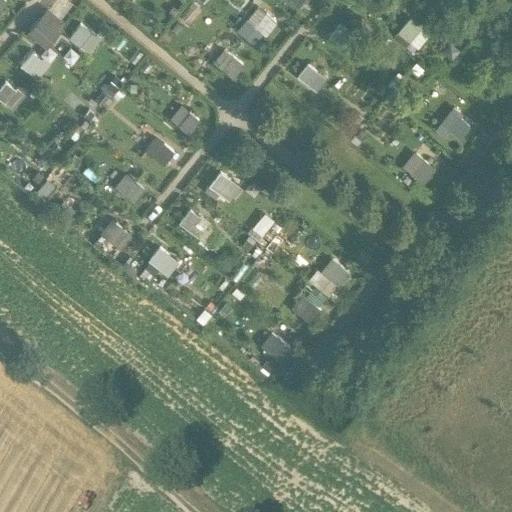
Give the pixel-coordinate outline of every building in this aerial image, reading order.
[(257,5),(245,20),(261,33),(273,18),(257,5)] [(47,7),(28,31),(45,44),(59,27),(58,26),(63,19),(47,7)] [(407,16),(395,32),(417,48),(429,32),(407,16)] [(96,33),(80,20),(69,34),(85,48),(96,33)] [(337,22),(325,37),(345,52),(357,36),(337,22)] [(222,47),(211,61),(229,76),(240,61),(222,47)] [(29,49),(16,64),(34,79),(47,64),(29,49)] [(304,61),(292,75),(313,92),(325,77),(304,61)] [(0,79),(0,78),(0,101),(11,110),(23,95),(0,79)] [(180,103),(168,117),(184,130),(196,117),(180,103)] [(448,108),(436,123),(455,138),(467,122),(448,108)] [(152,132),(140,147),(161,164),(173,149),(152,132)] [(413,154),(403,168),(421,180),(431,167),(413,154)] [(218,170),(207,184),(226,199),(237,184),(218,170)] [(123,173),(112,188),(131,203),(142,189),(123,173)] [(189,205),(176,222),(196,238),(209,222),(189,205)] [(107,218),(96,231),(112,244),(123,231),(107,218)] [(155,245),(144,259),(164,275),(175,261),(155,245)] [(329,258),(317,273),(338,290),(350,275),(329,258)] [(300,297),(289,311),(307,325),(318,311),(300,297)] [(270,334),(257,349),(276,365),(289,349),(270,334)]
